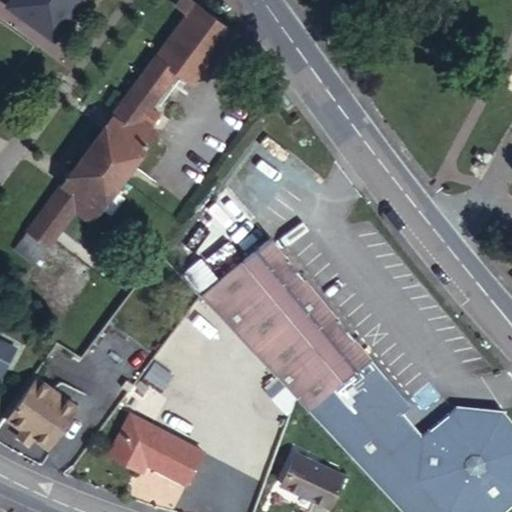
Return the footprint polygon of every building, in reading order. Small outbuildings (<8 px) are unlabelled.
[(7,0),(4,6),(51,39),(78,0),(7,0)] [(232,28),(231,27),(194,0),(181,0),(179,5),(189,12),(12,250),(32,265),(72,211),(88,222),(155,133),(150,128),(158,116),(148,108),(175,71),(191,84),(232,28)] [(366,353),(265,232),(198,294),(276,379),(291,396),(303,408),(329,386),(328,385),(330,383),(366,353)] [(203,306),(175,340),(190,354),(219,320),(203,306)] [(165,338),(142,378),(162,390),(186,350),(165,338)] [(0,342),(0,374),(3,376),(16,350),(0,342)] [(511,419),(500,405),(452,400),(418,430),(400,408),(407,401),(366,353),(330,383),(328,385),(329,386),(303,408),(399,511),(413,511),(491,511),(511,495),(511,419)] [(126,378),(120,374),(116,381),(121,385),(126,378)] [(141,380),(133,374),(129,381),(136,386),(141,380)] [(73,403),(32,375),(4,418),(19,428),(22,427),(27,431),(28,434),(43,445),(73,403)] [(201,445),(128,410),(106,450),(134,463),(138,454),(143,447),(153,451),(148,460),(183,477),(201,445)] [(28,434),(27,431),(22,427),(19,428),(14,435),(23,441),(28,434)] [(148,460),(153,451),(143,447),(138,454),(148,460)] [(344,473),(293,449),(276,484),(327,509),(344,473)] [(173,508),(184,485),(142,465),(131,487),(173,508)]
